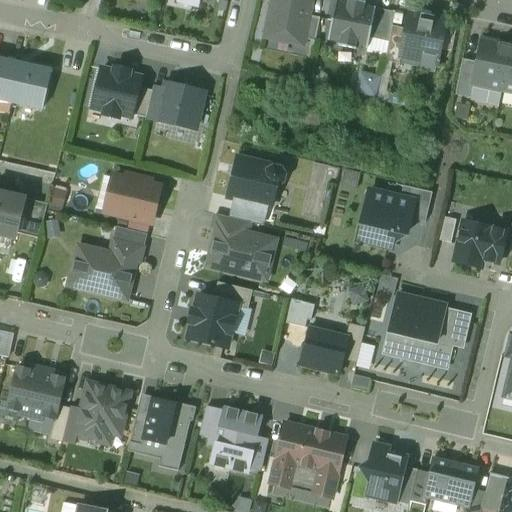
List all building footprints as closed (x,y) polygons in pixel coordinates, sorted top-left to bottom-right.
[(310,0),(271,0),(264,36),(302,44),(303,38),(308,15),(310,0)] [(365,2),(355,0),(347,0),(347,2),(337,0),(336,0),(335,0),(327,40),(329,40),(329,39),(339,41),(338,44),(337,45),(355,49),(355,47),(354,47),(355,45),(365,47),(367,48),(369,37),(375,8),(375,7),(373,7),(373,8),(363,6),(363,3),(364,3),(365,2)] [(392,12),(375,8),(369,37),(388,41),(391,25),(394,11),(393,11),(392,12)] [(446,19),(408,11),(405,28),(399,57),(400,57),(420,61),(418,68),(434,71),(436,65),(446,19)] [(308,15),(303,38),(314,41),(319,17),(308,15)] [(405,28),(391,25),(388,41),(384,61),(399,64),(400,57),(399,57),(405,28)] [(501,89),(510,46),(481,40),(476,62),(472,83),(473,84),(501,89)] [(511,46),(510,46),(501,89),(511,91),(511,46)] [(19,64),(0,59),(0,99),(10,101),(19,64)] [(472,83),(476,62),(462,59),(455,94),(471,97),(473,84),(472,83)] [(30,65),(19,62),(19,64),(10,101),(42,109),(51,70),(50,69),(49,71),(30,67),(30,65)] [(128,70),(114,67),(114,71),(101,68),(92,107),(104,110),(104,114),(117,117),(118,113),(131,116),(131,114),(138,87),(140,77),(127,74),(128,70)] [(203,92),(165,83),(164,89),(157,120),(194,129),(203,92)] [(164,89),(152,86),(151,90),(145,117),(157,120),(164,89)] [(151,90),(138,87),(131,114),(145,117),(151,90)] [(280,168),(237,158),(227,197),(235,198),(266,206),(270,207),(275,186),(276,186),(282,182),(284,175),(280,168)] [(148,182),(127,177),(126,180),(113,177),(110,191),(116,192),(111,212),(127,216),(124,227),(138,230),(140,219),(150,221),(158,188),(148,185),(148,182)] [(404,186),(401,198),(414,202),(410,219),(424,223),(432,193),(404,186)] [(369,191),(358,240),(390,249),(392,241),(406,232),(410,219),(414,202),(401,198),(369,191)] [(0,234),(12,237),(13,231),(21,198),(20,197),(19,199),(0,194),(0,234)] [(47,204),(21,198),(13,231),(38,238),(47,204)] [(266,206),(235,198),(230,218),(250,222),(261,225),(266,206)] [(230,218),(215,214),(212,227),(216,228),(217,227),(247,234),(250,222),(230,218)] [(506,232),(463,221),(453,261),(480,268),(482,260),(498,264),(506,232)] [(146,235),(115,227),(112,238),(143,246),(146,235)] [(247,234),(217,227),(216,228),(207,266),(254,277),(258,261),(263,258),(269,260),(274,241),(247,234)] [(143,246),(112,238),(108,254),(135,260),(135,261),(139,262),(143,246)] [(108,254),(77,246),(73,266),(79,267),(83,272),(79,288),(125,299),(135,261),(135,260),(108,254)] [(252,290),(217,282),(213,299),(237,305),(236,307),(247,309),(252,290)] [(397,294),(383,353),(446,368),(451,345),(436,341),(444,309),(445,306),(397,294)] [(213,299),(197,295),(194,310),(192,310),(188,323),(190,323),(187,338),(227,348),(236,307),(237,305),(213,299)] [(469,315),(444,309),(436,341),(451,345),(462,347),(469,315)] [(364,328),(349,324),(345,337),(347,338),(342,359),(356,362),(364,328)] [(345,337),(308,328),(299,365),(339,375),(342,359),(347,338),(345,337)] [(0,330),(0,355),(7,357),(12,333),(0,330)] [(511,358),(511,359),(503,396),(511,397),(511,358)] [(16,416),(29,419),(40,374),(17,368),(13,384),(7,409),(17,411),(16,416)] [(64,379),(40,374),(29,419),(42,422),(43,417),(54,420),(58,404),(64,379)] [(128,394),(87,384),(81,409),(75,435),(76,436),(100,441),(102,431),(119,434),(128,394)] [(140,397),(137,408),(149,411),(152,400),(140,397)] [(192,409),(152,400),(149,411),(142,438),(143,439),(163,443),(160,458),(158,467),(177,471),(192,409)] [(69,407),(58,404),(54,420),(50,438),(61,441),(69,407)] [(69,407),(61,441),(74,445),(76,436),(75,435),(81,409),(69,407)] [(223,411),(205,407),(199,434),(210,437),(212,429),(218,430),(223,411)] [(149,411),(137,408),(129,443),(141,446),(143,439),(142,438),(149,411)] [(260,418),(223,409),(223,411),(218,430),(212,429),(210,437),(209,444),(214,446),(210,464),(247,473),(252,453),(260,418)] [(346,438),(284,423),(269,484),(289,488),(292,477),(314,482),(312,494),(331,498),(346,438)] [(141,446),(129,443),(127,451),(160,458),(163,443),(143,439),(141,446)] [(389,449),(373,445),(369,463),(360,468),(369,482),(366,495),(395,502),(403,467),(405,459),(388,455),(389,449)] [(252,453),(248,467),(257,470),(260,455),(252,453)] [(478,470),(431,459),(428,473),(422,496),(427,497),(464,506),(468,507),(472,489),(473,490),(478,470)] [(417,470),(403,467),(395,502),(408,505),(409,501),(417,470)] [(417,470),(409,501),(425,505),(427,497),(422,496),(428,473),(417,470)] [(511,511),(511,478),(490,473),(485,493),(481,508),(482,508),(496,511),(495,511),(511,511)] [(473,490),(472,489),(468,507),(464,506),(463,511),(480,511),(482,508),(481,508),(485,493),(473,490)]
